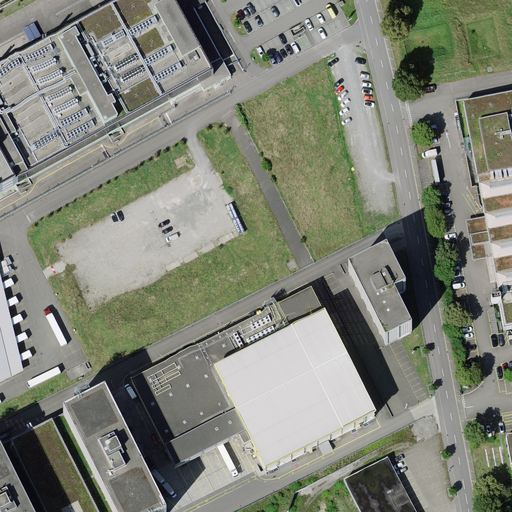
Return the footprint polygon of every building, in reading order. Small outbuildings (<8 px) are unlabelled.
[(187,3),(185,0),(129,0),(0,71),(0,162),(12,185),(25,178),(118,127),(205,80),(224,69),(187,3)] [(492,257),(506,326),(511,325),(511,95),(464,105),(487,217),(467,221),(475,260),(492,257)] [(12,185),(0,162),(0,210),(33,192),(25,178),(12,185)] [(396,291),(376,252),(338,270),(376,344),(402,331),(385,296),(396,291)] [(0,272),(0,381),(23,371),(0,272)] [(259,472),(370,416),(308,292),(128,381),(172,469),(240,435),(259,472)] [(403,409),(349,303),(336,310),(390,416),(403,409)] [(0,444),(0,511),(164,511),(104,392),(0,444)] [(504,446),(485,449),(489,467),(507,463),(504,446)] [(389,460),(415,511),(428,506),(415,480),(401,454),(389,460)] [(387,457),(342,481),(358,511),(415,511),(389,460),(387,457)]
